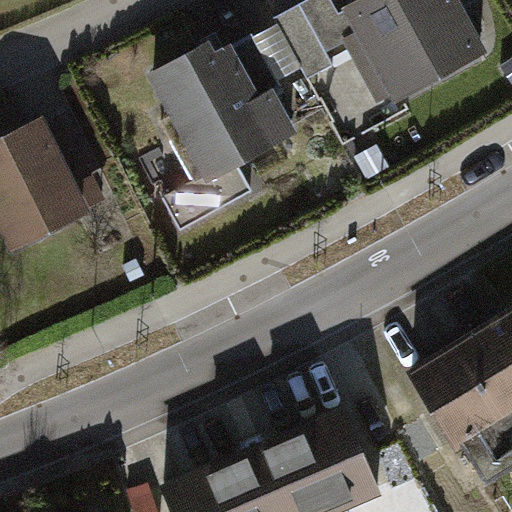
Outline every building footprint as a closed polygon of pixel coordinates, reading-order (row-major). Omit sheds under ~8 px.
[(323,0),(312,0),(278,19),(307,72),(350,48),(323,0)] [(479,47),(452,0),(351,0),(330,11),(380,101),(479,47)] [(220,34),(144,76),(200,177),(291,128),(271,92),(255,98),(220,34)] [(0,234),(5,245),(104,197),(71,130),(52,139),(40,115),(0,134),(0,234)] [(511,454),(511,303),(397,375),(466,484),(511,454)] [(322,511),(368,493),(332,407),(152,482),(165,511),(322,511)]
